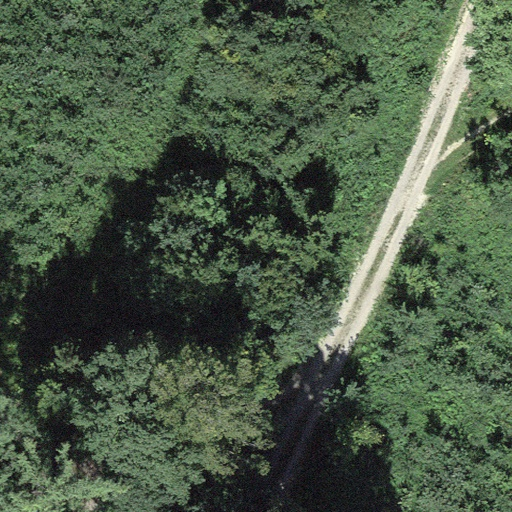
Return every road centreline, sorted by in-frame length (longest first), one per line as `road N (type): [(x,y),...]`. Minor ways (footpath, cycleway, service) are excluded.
road 1 (track): [(490,0),(271,511)]
road 2 (track): [(120,511),(56,425),(165,451),(323,404)]
